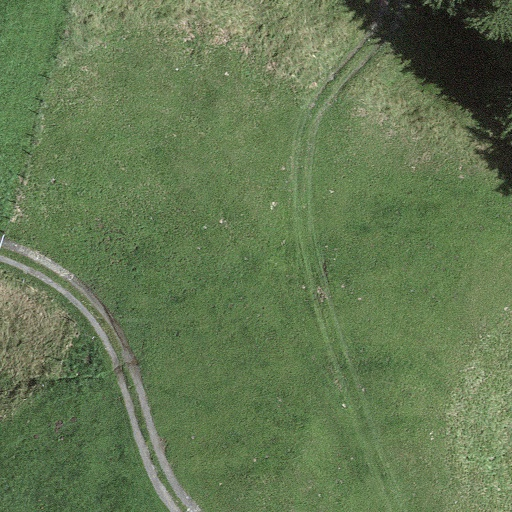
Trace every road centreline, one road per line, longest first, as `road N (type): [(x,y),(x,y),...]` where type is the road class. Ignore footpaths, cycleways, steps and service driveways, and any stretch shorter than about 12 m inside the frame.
road 1 (track): [(399,511),(369,446),(327,278),(311,136),(319,98),(389,20),(393,0)]
road 2 (track): [(0,249),(69,286),(111,336),(156,464),(184,511)]
